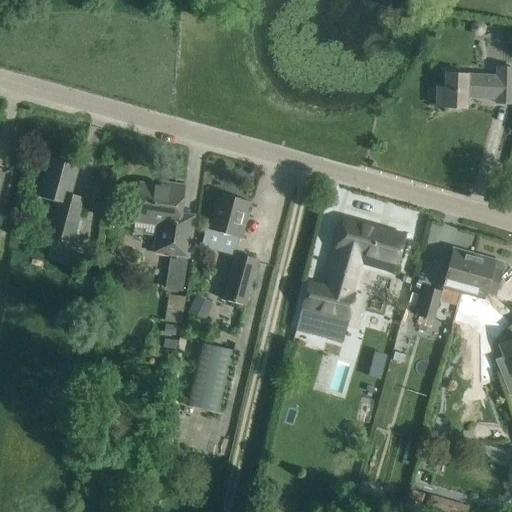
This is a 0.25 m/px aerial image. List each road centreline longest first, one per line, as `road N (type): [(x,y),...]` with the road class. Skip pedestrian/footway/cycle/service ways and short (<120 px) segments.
road 1 (residential): [(511,224),(0,83)]
road 2 (unknown): [(280,161),(245,317)]
